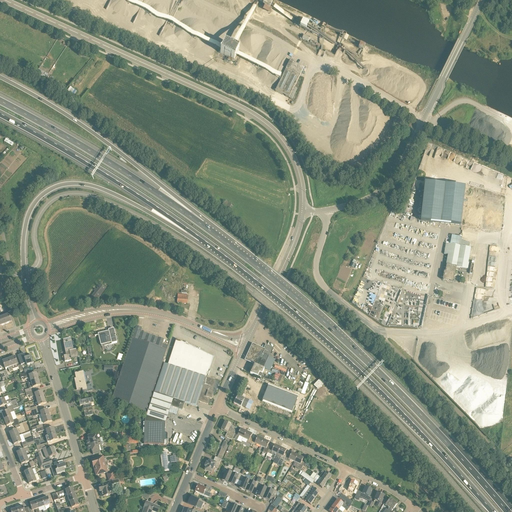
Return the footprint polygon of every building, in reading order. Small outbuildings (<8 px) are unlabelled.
[(303,22),(301,28),(307,31),(309,24),(303,22)] [(309,38),(309,39),(307,41),(307,42),(315,46),(316,43),(317,43),(317,42),(309,38)] [(236,60),(240,50),(226,44),(222,53),(236,60)] [(275,91),(289,98),(304,67),(290,61),(275,91)] [(43,76),(46,70),(41,67),(37,73),(43,76)] [(465,184),(423,180),(419,219),(461,223),(465,184)] [(227,209),(231,204),(226,201),(222,206),(227,209)] [(501,230),(503,210),(465,205),(463,226),(501,230)] [(470,248),(471,247),(471,243),(469,243),(468,248),(460,246),(462,237),(452,235),(450,245),(446,244),(444,254),(448,255),(446,265),(445,272),(444,272),(442,280),(452,282),(453,276),(454,276),(456,269),(460,270),(460,268),(467,269),(468,262),(470,248)] [(379,299),(380,296),(385,298),(390,286),(382,283),(376,298),(379,299)] [(101,295),(106,288),(101,285),(88,301),(93,305),(101,295)] [(188,295),(179,295),(177,295),(177,303),(187,304),(188,295)] [(380,311),(375,309),(376,305),(373,304),(370,314),(378,317),(380,311)] [(2,317),(5,324),(12,322),(9,314),(2,317)] [(168,346),(166,345),(163,344),(164,340),(141,332),(142,328),(136,326),(111,401),(146,412),(167,351),(168,346)] [(117,343),(117,342),(114,329),(108,330),(109,333),(99,335),(101,346),(105,345),(105,346),(117,343)] [(176,339),(168,365),(206,378),(213,357),(176,339)] [(64,356),(65,362),(71,361),(71,359),(79,358),(77,349),(69,351),(69,349),(73,349),(72,340),(64,342),(66,355),(64,356)] [(244,359),(255,364),(258,357),(260,353),(261,354),(264,348),(252,342),(244,359)] [(260,378),(264,369),(263,369),(272,348),(266,344),(264,348),(261,354),(260,353),(258,357),(255,364),(255,365),(254,365),(250,374),(260,378)] [(31,356),(26,358),(24,353),(18,356),(21,365),(26,363),(27,366),(34,363),(31,356)] [(21,365),(18,366),(15,357),(8,359),(12,371),(13,371),(13,370),(18,367),(20,372),(23,371),(21,365)] [(9,372),(12,371),(8,359),(2,361),(5,369),(8,368),(9,372)] [(168,365),(164,364),(146,416),(165,423),(171,407),(182,410),(185,403),(186,403),(197,407),(199,402),(208,405),(210,399),(212,399),(213,394),(212,393),(213,389),(216,381),(206,378),(168,365)] [(86,385),(86,384),(83,372),(75,374),(77,382),(75,383),(77,390),(83,388),(84,393),(92,390),(91,384),(86,385)] [(31,382),(38,379),(36,373),(27,376),(26,373),(20,375),(21,378),(23,377),(24,380),(30,378),(31,382)] [(32,391),(31,389),(40,386),(38,379),(31,382),(27,383),(29,389),(25,390),(26,393),(32,391)] [(320,379),(314,385),(318,390),(325,384),(320,379)] [(262,402),(292,413),(298,397),(268,385),(262,402)] [(36,400),(44,397),(42,391),(33,394),(32,391),(26,393),(27,396),(29,395),(30,398),(35,396),(36,400)] [(249,401),(245,399),(244,400),(237,396),(234,404),(241,407),(243,402),(247,403),(249,401)] [(36,400),(38,406),(46,404),(44,397),(36,400)] [(93,398),(79,402),(80,406),(83,406),(84,412),(84,413),(85,417),(93,416),(91,404),(94,404),(93,398)] [(6,401),(4,399),(0,400),(0,407),(6,405),(7,408),(11,406),(17,404),(16,400),(11,402),(10,400),(6,401)] [(14,412),(13,410),(19,407),(17,404),(11,406),(7,408),(8,411),(2,413),(4,420),(11,417),(10,413),(14,412)] [(37,410),(32,412),(32,413),(32,414),(35,413),(35,416),(41,415),(42,418),(50,416),(48,409),(38,412),(37,410)] [(50,416),(42,418),(44,424),(52,422),(50,416)] [(15,426),(19,425),(17,419),(13,421),(11,417),(4,420),(7,426),(13,424),(14,427),(15,426)] [(232,439),(238,428),(225,422),(221,430),(227,433),(225,437),(232,440),(232,439)] [(47,436),(55,433),(53,428),(46,430),(47,436)] [(243,439),(246,432),(240,429),(239,432),(236,431),(238,428),(232,439),(241,443),(243,439)] [(19,436),(17,429),(13,431),(9,433),(12,439),(19,436)] [(246,442),(247,443),(250,444),(253,439),(251,438),(252,435),(246,432),(243,439),(247,441),(246,442)] [(46,437),(48,443),(49,443),(57,440),(55,433),(47,436),(48,436),(46,437)] [(87,447),(103,442),(102,439),(101,438),(97,439),(95,434),(87,436),(89,441),(86,442),(87,447)] [(17,444),(22,443),(19,436),(12,439),(14,445),(17,444)] [(260,447),(263,440),(257,437),(256,440),(253,439),(250,444),(255,446),(256,445),(260,447)] [(22,443),(23,446),(34,441),(33,438),(25,441),(24,441),(25,442),(22,443)] [(267,454),(270,447),(268,446),(269,443),(263,440),(260,447),(264,449),(263,452),(267,454)] [(218,457),(222,459),(225,451),(226,451),(230,444),(224,441),(221,449),(218,457)] [(103,442),(87,447),(88,451),(91,450),(93,455),(101,453),(100,451),(103,450),(102,445),(103,445),(104,444),(103,442)] [(277,454),(280,448),(274,445),(273,448),(270,447),(267,454),(266,456),(271,459),(273,456),(274,453),(277,454)] [(46,459),(56,455),(53,448),(48,450),(47,448),(42,449),(46,459)] [(285,460),(288,455),(285,454),(286,451),(280,448),(277,454),(276,458),(280,460),(277,464),(282,467),(285,460)] [(19,459),(27,456),(24,449),(20,451),(17,453),(19,459)] [(294,462),(298,456),(291,453),(290,456),(288,455),(285,460),(289,462),(290,460),(294,462)] [(173,454),(173,455),(173,457),(171,457),(171,463),(174,463),(174,465),(175,465),(176,465),(176,464),(177,464),(178,463),(179,462),(179,461),(179,460),(179,459),(179,458),(179,457),(178,457),(178,456),(177,456),(177,455),(176,455),(175,455),(174,454),(173,454)] [(27,456),(19,459),(21,465),(25,463),(25,464),(29,462),(27,456)] [(51,459),(44,462),(42,456),(41,456),(37,458),(37,459),(38,459),(39,462),(39,464),(41,468),(44,467),(45,466),(50,465),(50,464),(53,463),(51,459)] [(295,469),(301,471),(305,463),(302,462),(303,459),(298,456),(294,462),(297,464),(295,469)] [(208,463),(206,462),(205,467),(206,467),(205,470),(211,473),(216,463),(219,465),(221,460),(215,457),(213,462),(209,460),(208,463)] [(107,473),(106,470),(109,469),(109,467),(107,460),(103,461),(102,458),(91,461),(93,468),(94,468),(96,476),(107,473)] [(65,463),(59,465),(58,462),(53,464),(53,463),(50,464),(50,465),(52,472),(56,471),(57,474),(65,472),(64,469),(66,468),(65,463)] [(227,471),(228,469),(224,467),(222,473),(225,475),(222,481),(228,483),(232,474),(227,471)] [(34,475),(33,473),(36,472),(34,468),(28,471),(24,472),(27,478),(34,475)] [(322,479),(326,483),(331,476),(323,470),(321,473),(322,473),(319,477),(322,479)] [(303,472),(301,471),(299,475),(307,480),(309,477),(303,472)] [(109,482),(116,480),(114,472),(107,474),(109,482)] [(239,474),(238,476),(232,474),(228,483),(234,486),(237,480),(239,481),(242,475),(239,474)] [(34,475),(27,478),(29,484),(33,483),(37,482),(34,475)] [(245,478),(245,476),(242,475),(239,481),(242,482),(239,489),(245,491),(250,480),(245,478)] [(322,479),(319,477),(317,475),(314,479),(315,480),(314,482),(322,488),(326,483),(322,479)] [(256,482),(256,483),(250,480),(245,491),(251,494),(254,488),(257,489),(261,479),(258,477),(256,482)] [(113,494),(110,485),(119,483),(124,482),(124,479),(119,480),(119,479),(116,480),(109,482),(105,483),(106,485),(105,486),(99,487),(100,492),(101,492),(102,497),(113,494)] [(262,487),(265,480),(261,479),(257,489),(260,490),(257,496),(263,499),(267,489),(262,487)] [(353,495),(357,487),(356,486),(358,484),(351,481),(347,490),(350,492),(350,494),(353,495)] [(207,486),(205,489),(198,485),(197,488),(196,489),(195,492),(200,494),(210,498),(212,494),(210,493),(212,488),(207,486)] [(306,493),(310,495),(315,499),(319,493),(311,486),(306,493)] [(370,493),(372,490),(365,487),(361,496),(356,494),(353,500),(358,502),(360,497),(367,501),(369,497),(371,493),(370,493)] [(68,496),(75,494),(72,488),(70,489),(65,490),(68,496)] [(275,499),(277,492),(268,488),(267,489),(263,499),(269,502),(271,497),(275,499)] [(315,499),(310,495),(306,493),(301,499),(310,505),(315,499)] [(377,502),(376,506),(379,507),(382,500),(384,496),(378,493),(374,501),(377,502)] [(70,502),(77,499),(75,494),(68,496),(70,502)] [(353,502),(346,497),(342,495),(339,498),(343,501),(345,502),(351,506),(353,502)] [(42,499),(44,506),(51,504),(48,497),(42,499)] [(198,501),(191,497),(188,504),(195,507),(199,509),(202,502),(198,501)] [(36,502),(38,509),(44,506),(42,499),(36,502)] [(70,509),(72,508),(79,506),(77,499),(70,502),(68,503),(70,509)] [(391,511),(397,504),(390,499),(385,505),(389,508),(386,511),(388,511),(387,511),(391,511)] [(345,502),(343,504),(337,500),(333,506),(341,511),(342,511),(345,509),(347,511),(351,506),(345,502)] [(228,503),(224,502),(224,501),(221,508),(226,510),(225,511),(235,511),(238,507),(232,505),(230,509),(226,508),(228,503)] [(35,511),(39,511),(38,509),(36,502),(30,504),(31,507),(27,508),(28,511),(32,511),(35,510),(35,511)] [(154,511),(157,511),(159,508),(159,507),(146,502),(143,508),(144,508),(142,511),(151,511),(152,511),(154,511)] [(281,511),(287,511),(282,508),(281,510),(276,506),(277,505),(274,502),(272,506),(275,508),(280,511),(281,511)] [(294,510),(297,511),(304,511),(307,509),(299,503),(297,506),(298,507),(296,510),(295,509),(294,510)]
